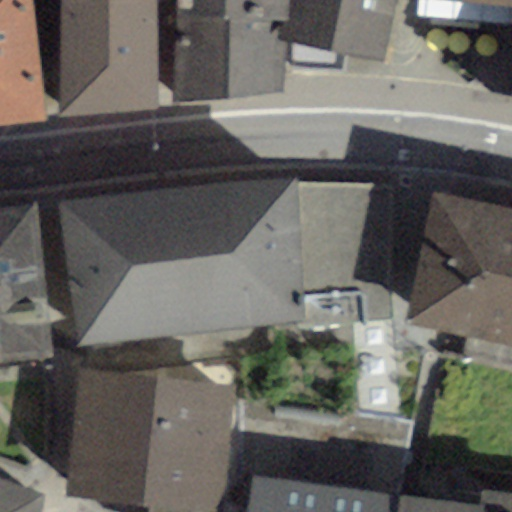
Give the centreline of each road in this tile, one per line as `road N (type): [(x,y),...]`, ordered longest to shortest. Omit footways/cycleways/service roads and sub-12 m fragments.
road 1 (primary): [(511,154),(446,142),(280,136),(0,165)]
road 2 (unknown): [(63,353),(346,343),(451,351),(511,367)]
